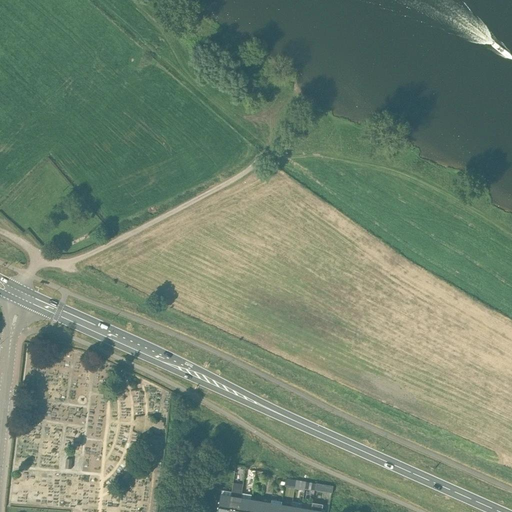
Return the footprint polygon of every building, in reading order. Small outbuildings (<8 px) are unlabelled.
[(285,486),(295,487),(296,478),(286,477),(285,486)] [(332,491),(333,484),(305,480),(305,488),(332,491)] [(228,511),(231,496),(232,491),(221,490),(217,511),(228,511)] [(304,490),(304,494),(313,494),(313,502),(324,502),(325,498),(331,498),(331,491),(304,490)] [(238,511),(241,498),(231,496),(228,511),(238,511)] [(249,511),(251,499),(241,498),(238,511),(249,511)] [(259,511),(261,501),(251,499),(249,511),(259,511)] [(280,511),(281,504),(282,501),(272,500),(271,503),(269,511),(280,511)] [(269,511),(271,503),(261,501),(259,511),(269,511)]
